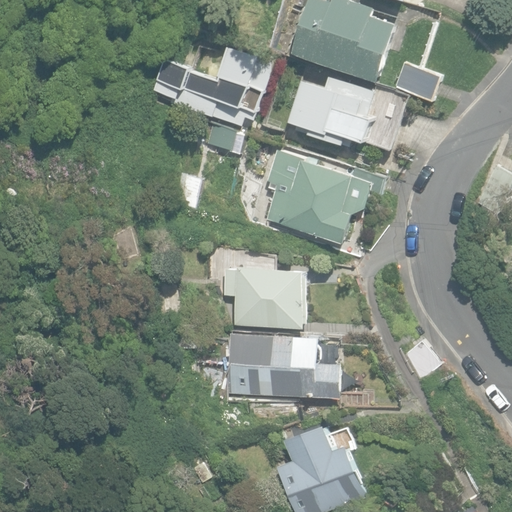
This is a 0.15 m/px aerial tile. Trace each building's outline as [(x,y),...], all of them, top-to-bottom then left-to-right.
[(311,0),(295,51),(385,80),(403,23),(379,15),(381,7),(359,0),(336,0),(336,1),(330,0),(311,0)] [(192,60),(165,52),(152,93),(258,126),(279,55),(234,41),(231,49),(198,39),(192,60)] [(396,85),(437,100),(445,76),(405,61),(396,85)] [(328,81),(308,74),(290,123),(350,144),(354,133),(391,147),(408,100),(331,72),(328,81)] [(211,142),(238,149),(243,129),(217,122),(211,142)] [(269,218),(348,242),(356,213),(370,207),(375,191),(385,194),(390,177),(358,168),(356,173),(280,150),(271,180),(280,183),(269,218)] [(176,202),(200,208),(213,157),(189,151),(176,202)] [(483,202),(505,212),(511,195),(511,169),(500,164),(483,202)] [(238,320),(308,322),(310,265),(227,263),(226,290),(239,290),(238,320)] [(166,325),(167,347),(200,346),(199,323),(166,325)] [(235,332),(232,391),(346,396),(348,362),(325,361),(325,360),(326,336),(235,332)] [(406,348),(422,372),(437,360),(419,335),(406,348)] [(282,464),(299,511),(325,511),(373,494),(353,441),(340,446),(331,422),(291,437),(299,457),(299,458),(282,464)] [(195,466),(204,483),(215,477),(206,460),(195,466)]
